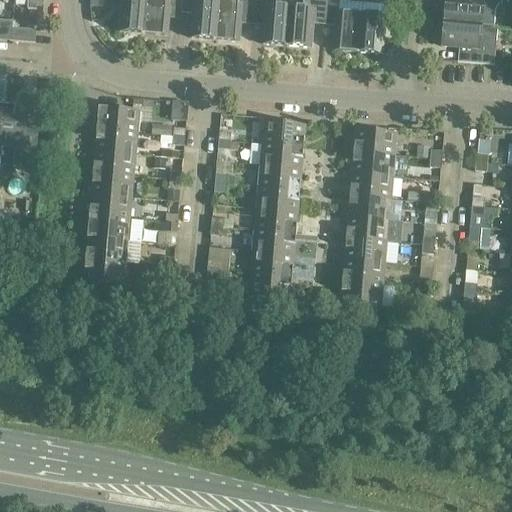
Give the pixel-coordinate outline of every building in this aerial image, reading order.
[(37,0),(27,0),(27,10),(37,10),(37,1),(37,0)] [(121,0),(118,35),(143,37),(146,0),(121,0)] [(167,0),(167,1),(157,0),(146,0),(143,37),(167,39),(168,20),(180,22),(181,16),(182,0),(167,0)] [(182,0),(181,16),(193,17),(191,41),(215,43),(218,6),(194,4),(194,0),(182,0)] [(242,0),(242,8),(254,9),(254,0),(242,0)] [(266,10),(264,29),(262,47),(287,49),(290,12),(276,10),(277,0),(254,0),(254,9),(266,10)] [(304,0),(303,13),(290,12),(287,49),(311,52),(313,27),(325,28),(327,0),(304,0)] [(340,0),(327,0),(325,28),(337,29),(335,53),(358,55),(362,18),(339,15),(340,3),(340,0)] [(446,1),(444,25),(482,29),(498,30),(498,29),(494,29),(495,12),(499,7),(502,7),(502,0),(474,0),(474,4),(446,1)] [(218,6),(215,43),(238,45),(240,27),(242,8),(218,6)] [(383,57),(385,30),(396,31),(397,16),(387,15),(386,20),(362,18),(358,55),(383,57)] [(0,43),(11,44),(12,32),(12,25),(0,23),(0,43)] [(482,29),(444,25),(441,49),(466,51),(465,63),(495,65),(496,54),(498,30),(482,29)] [(36,34),(12,32),(11,44),(35,47),(36,34)] [(2,148),(1,160),(2,148),(15,149),(13,169),(22,170),(35,171),(39,127),(27,126),(28,110),(5,108),(2,148)] [(98,110),(96,133),(137,137),(139,114),(98,110)] [(263,148),(303,151),(305,129),(265,125),(263,148)] [(173,140),(185,141),(186,133),(174,132),(173,140)] [(94,155),(135,159),(137,137),(96,133),(94,155)] [(356,133),(354,156),(395,159),(397,137),(356,133)] [(219,144),(231,145),(231,136),(220,135),(219,144)] [(185,141),(173,140),(172,148),(184,149),(185,141)] [(231,145),(219,144),(218,152),(230,153),(231,145)] [(301,173),(303,151),(263,148),(261,169),(301,173)] [(431,163),(442,164),(443,155),(432,154),(431,163)] [(94,155),(92,176),(133,180),(135,159),(94,155)] [(393,181),(395,159),(354,156),(352,177),(393,181)] [(476,166),(488,167),(489,159),(477,158),(476,166)] [(442,164),(431,163),(430,171),(442,172),(442,164)] [(488,167),(476,166),(475,175),(487,177),(487,176),(488,167)] [(499,168),(488,167),(487,176),(498,177),(499,168)] [(169,179),(167,168),(152,170),(154,182),(169,179)] [(301,173),(261,169),(259,191),(300,194),(301,173)] [(169,183),(181,184),(182,176),(170,175),(169,183)] [(90,198),(131,201),(133,180),(92,176),(90,198)] [(352,177),(350,199),(391,202),(393,181),(352,177)] [(215,187),(227,188),(227,179),(216,178),(215,187)] [(181,184),(169,183),(169,192),(180,192),(181,184)] [(227,188),(215,187),(214,195),(226,196),(227,188)] [(298,216),(300,194),(259,191),(257,212),(298,216)] [(427,206),(438,207),(439,198),(427,197),(427,206)] [(90,198),(88,219),(129,223),(131,201),(90,198)] [(389,224),(391,202),(350,199),(348,220),(389,224)] [(472,209),(484,210),(485,202),(473,201),(472,209)] [(438,215),(438,207),(427,206),(426,214),(438,215)] [(484,210),(472,209),(471,218),(483,219),(484,210)] [(296,237),(298,216),(257,212),(255,234),(296,237)] [(166,218),(166,226),(177,227),(178,219),(166,218)] [(86,241),(127,245),(129,223),(88,219),(86,241)] [(387,245),(389,224),(348,220),(346,242),(387,245)] [(211,230),(223,231),(224,222),(212,222),(211,230)] [(177,227),(166,226),(165,235),(176,236),(177,227)] [(223,231),(211,230),(211,239),(222,240),(223,231)] [(294,259),(296,237),(255,234),(253,255),(294,259)] [(422,249),(434,250),(435,241),(423,240),(422,249)] [(86,241),(85,262),(125,266),(127,245),(86,241)] [(344,263),(385,267),(387,245),(346,242),(344,263)] [(468,252),(480,253),(481,244),(469,243),(468,252)] [(434,258),(434,250),(422,249),(422,257),(434,258)] [(480,253),(468,252),(467,262),(479,263),(480,253)] [(294,259),(253,255),(251,277),(292,280),(294,259)] [(163,261),(162,269),(173,271),(174,262),(163,261)] [(125,266),(85,262),(82,285),(123,289),(125,266)] [(385,267),(344,263),(342,285),(383,288),(385,267)] [(208,273),(219,274),(220,265),(208,264),(208,273)] [(173,271),(162,269),(161,278),(173,279),(173,271)] [(219,283),(219,274),(208,273),(207,282),(219,283)] [(290,303),(292,280),(251,277),(249,299),(290,303)] [(419,292),(431,293),(431,284),(419,283),(419,292)] [(381,311),(383,288),(342,285),(340,307),(381,311)] [(464,295),(476,296),(477,288),(465,287),(464,295)] [(417,313),(429,314),(431,293),(419,292),(417,313)] [(476,296),(464,295),(462,319),(474,320),(476,296)]
